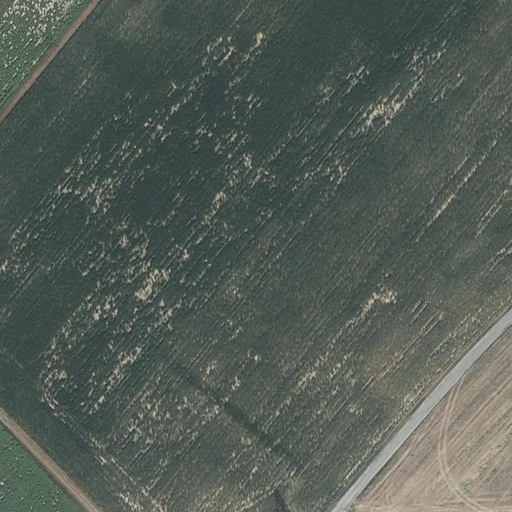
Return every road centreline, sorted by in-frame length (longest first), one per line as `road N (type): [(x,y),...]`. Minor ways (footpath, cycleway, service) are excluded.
road 1 (unclassified): [(511,318),(339,511)]
road 2 (track): [(93,511),(0,416)]
